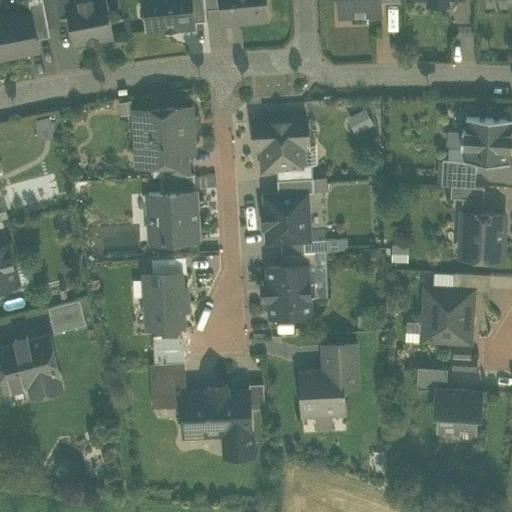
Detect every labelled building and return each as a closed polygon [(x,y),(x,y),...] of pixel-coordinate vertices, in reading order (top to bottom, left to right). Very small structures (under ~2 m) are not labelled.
[(42,0),(43,1),(48,26),(71,21),(69,7),(70,7),(68,0),(42,0)] [(71,21),(75,43),(111,36),(104,0),(92,3),(91,0),(85,0),(80,1),(81,5),(70,7),(69,7),(71,21)] [(148,18),(149,30),(194,26),(193,22),(191,0),(146,0),(147,3),(145,3),(141,8),(142,14),(147,19),(148,18)] [(191,0),(193,22),(206,21),(204,0),(191,0)] [(204,0),(205,9),(218,8),(217,0),(204,0)] [(240,20),(240,22),(252,21),(252,19),(266,17),(264,0),(220,0),(221,4),(224,4),(225,21),(240,20)] [(338,0),(339,16),(352,15),(368,15),(381,15),(380,2),(380,0),(338,0)] [(48,26),(43,1),(29,3),(31,14),(36,39),(50,36),(48,26)] [(0,19),(0,48),(2,57),(38,50),(36,39),(31,14),(18,16),(17,12),(0,14),(0,17),(0,20),(0,19)] [(142,135),(143,164),(153,164),(164,163),(163,153),(188,151),(189,151),(193,147),(191,111),(186,107),(139,110),(135,114),(136,129),(142,135)] [(355,130),(373,122),(366,107),(348,115),(355,130)] [(476,161),(509,163),(509,161),(509,149),(511,149),(511,132),(510,132),(511,120),(511,118),(466,116),(466,117),(467,117),(466,130),(464,130),(464,129),(462,129),(461,147),(463,147),(463,146),(466,146),(465,159),(464,159),(464,160),(476,161)] [(254,121),(255,139),(263,139),(263,147),(264,168),(276,168),(286,167),(286,163),(303,163),(302,145),(308,145),(307,118),(254,121)] [(255,147),(263,147),(263,139),(255,139),(255,147)] [(316,144),(308,145),(302,145),(303,163),(303,164),(312,163),(317,163),(316,144)] [(164,163),(164,175),(190,174),(188,151),(163,153),(164,163)] [(441,184),(475,186),(476,161),(464,160),(443,159),(441,184)] [(153,164),(153,176),(164,175),(164,163),(153,164)] [(314,191),(313,178),(312,163),(303,164),(303,163),(286,163),(286,167),(276,168),(277,180),(278,193),(308,191),(308,192),(314,192),(314,191)] [(161,175),(162,192),(196,190),(195,174),(161,175)] [(325,177),(313,178),(314,191),(326,190),(325,177)] [(0,184),(0,217),(0,220),(8,218),(0,184)] [(450,197),(462,198),(484,199),(484,187),(451,185),(450,197)] [(150,222),(151,241),(198,238),(196,190),(162,192),(148,193),(149,212),(159,212),(160,221),(150,222)] [(266,229),(267,242),(281,241),(305,240),(310,239),(308,192),(308,191),(278,193),(264,194),(265,204),(265,212),(270,213),(271,220),(266,222),(266,229)] [(483,212),(484,199),(462,198),(462,211),(483,212)] [(263,230),(266,229),(266,222),(271,220),(270,213),(265,212),(265,204),(261,204),(263,230)] [(465,256),(503,258),(504,240),(502,240),(502,231),(504,231),(505,213),(483,212),(462,211),(460,240),(466,241),(465,256)] [(347,237),(310,239),(305,240),(305,251),(315,251),(326,250),(348,249),(347,237)] [(315,251),(305,251),(305,240),(281,241),(281,253),(282,265),(307,264),(308,265),(315,264),(315,251)] [(0,285),(17,281),(12,263),(7,244),(0,245),(0,285)] [(328,295),(326,250),(315,251),(315,264),(308,265),(308,280),(314,280),(315,296),(328,295)] [(180,272),(185,272),(184,256),(154,257),(155,273),(180,272)] [(12,263),(17,281),(33,277),(29,258),(12,263)] [(270,299),(271,315),(310,313),(309,296),(315,296),(314,280),(308,280),(308,265),(307,264),(282,265),(268,266),(269,281),(270,299)] [(473,290),(489,290),(490,273),(454,271),(454,273),(453,287),(473,288),(473,290)] [(149,323),(183,322),(182,305),(187,305),(186,287),(181,288),(180,272),(155,273),(146,274),(147,278),(147,294),(149,323)] [(434,272),(434,286),(453,287),(454,273),(434,272)] [(147,294),(147,278),(134,279),(135,295),(147,294)] [(270,299),(269,281),(261,282),(261,300),(270,299)] [(406,337),(470,341),(473,290),(473,288),(453,287),(434,286),(425,286),(423,323),(407,322),(406,337)] [(49,306),(55,330),(86,322),(80,298),(49,306)] [(30,381),(33,394),(62,386),(49,334),(29,339),(28,335),(15,338),(16,342),(0,346),(0,360),(7,387),(30,381)] [(162,348),(184,347),(184,334),(162,336),(162,348)] [(162,336),(154,336),(155,361),(185,360),(184,347),(162,348),(162,336)] [(326,344),(327,370),(355,368),(354,342),(326,344)] [(470,345),(458,344),(458,356),(470,356),(470,345)] [(477,357),(470,356),(458,356),(453,356),(453,367),(476,369),(477,357)] [(150,361),(153,405),(183,404),(182,392),(187,392),(185,360),(155,361),(150,361)] [(417,386),(436,387),(436,386),(446,387),(447,367),(418,365),(417,386)] [(302,371),(304,411),(317,410),(331,410),(344,409),(342,384),(356,383),(355,368),(327,370),(302,371)] [(250,388),(251,407),(265,406),(264,382),(249,382),(250,388)] [(224,430),(226,454),(254,452),(251,407),(250,388),(228,389),(228,384),(208,385),(208,391),(187,392),(182,392),(183,404),(184,432),(224,430)] [(439,427),(476,429),(476,413),(481,413),(483,389),(446,387),(436,386),(436,387),(435,410),(439,410),(439,427)] [(331,410),(317,410),(317,425),(331,424),(331,410)] [(316,427),(315,413),(301,413),(302,428),(316,427)]
